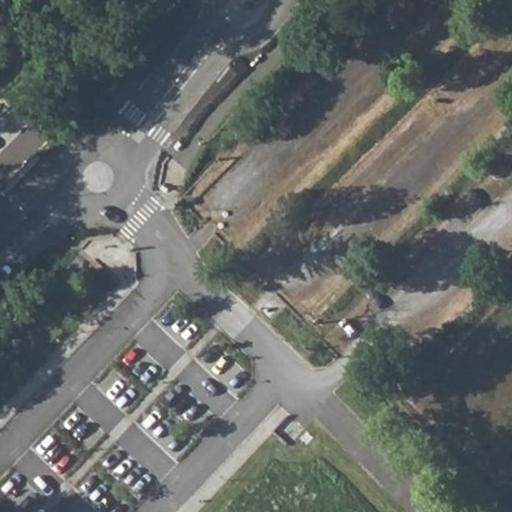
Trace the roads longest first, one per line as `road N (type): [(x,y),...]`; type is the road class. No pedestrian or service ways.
road 1 (tertiary): [(130,180),(160,135),(248,42)]
road 2 (tertiary): [(214,9),(135,114),(97,144)]
